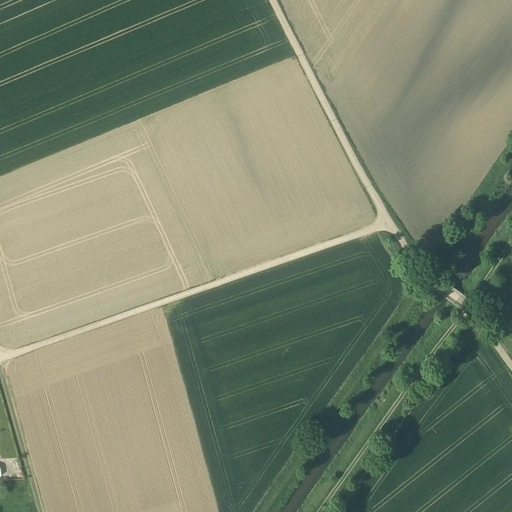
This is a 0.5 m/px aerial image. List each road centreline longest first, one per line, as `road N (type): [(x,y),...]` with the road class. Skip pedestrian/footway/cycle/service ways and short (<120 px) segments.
road 1 (track): [(388,228),(0,358)]
road 2 (track): [(272,0),(388,228),(441,291),(474,315)]
road 3 (track): [(474,315),(332,511)]
road 4 (track): [(43,511),(1,363)]
